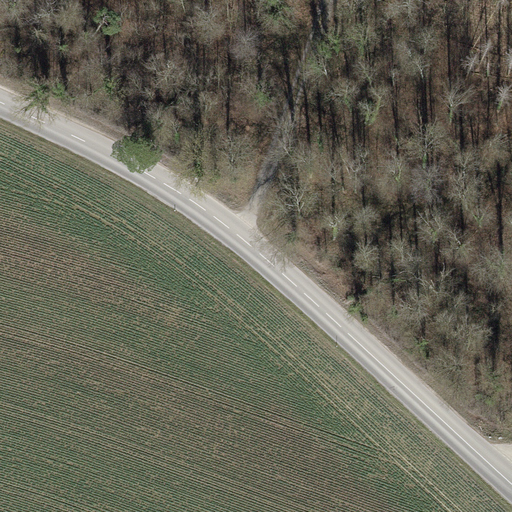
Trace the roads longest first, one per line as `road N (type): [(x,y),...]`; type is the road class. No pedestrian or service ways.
road 1 (tertiary): [(511,480),(218,208),(0,96)]
road 2 (track): [(218,208),(326,0)]
